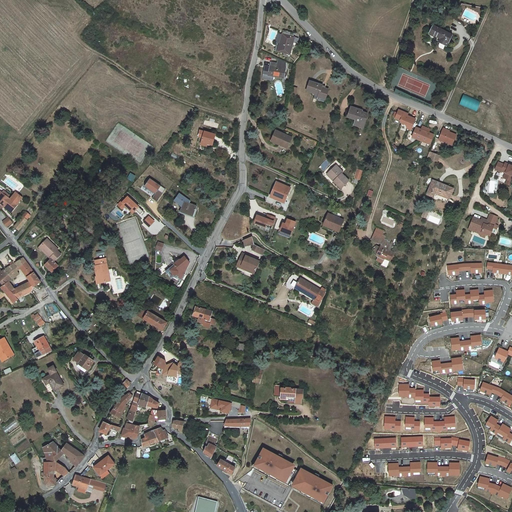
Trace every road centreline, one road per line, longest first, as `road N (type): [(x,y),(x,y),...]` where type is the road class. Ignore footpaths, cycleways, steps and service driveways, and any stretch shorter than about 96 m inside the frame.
road 1 (residential): [(138,383),(240,187),(260,0)]
road 2 (unclassified): [(278,0),(355,76),(511,147)]
road 3 (unclassified): [(138,383),(61,306),(0,224)]
road 4 (residential): [(493,327),(426,337),(406,366),(459,402)]
road 5 (track): [(124,76),(242,119)]
